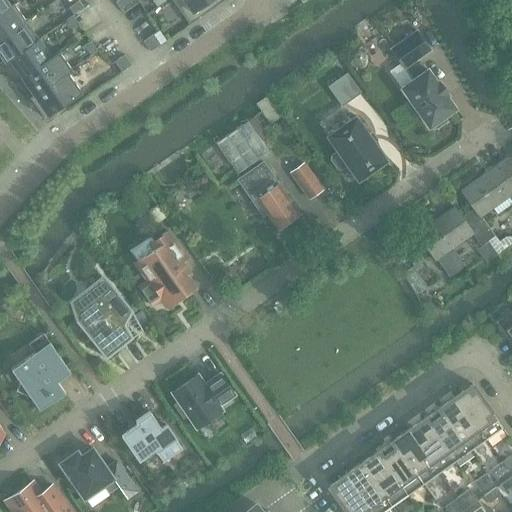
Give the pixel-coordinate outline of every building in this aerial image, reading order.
[(10,6),(5,0),(0,0),(0,13),(10,7),(10,6)] [(128,0),(119,0),(115,3),(120,9),(130,3),(128,0)] [(171,0),(189,25),(225,0),(171,0)] [(69,8),(73,15),(83,8),(79,2),(69,8)] [(0,40),(26,22),(13,3),(10,6),(10,7),(0,13),(0,40)] [(80,26),(73,16),(66,21),(73,31),(80,26)] [(9,60),(39,39),(26,22),(0,40),(0,54),(6,63),(10,61),(9,60)] [(414,80),(401,89),(410,101),(406,104),(416,118),(420,115),(429,128),(433,125),(436,129),(447,121),(444,117),(455,109),(446,96),(448,95),(438,82),(437,83),(427,70),(426,71),(418,60),(430,51),(417,31),(390,50),(404,69),(406,68),(414,80)] [(153,35),(143,42),(150,52),(160,45),(153,35)] [(51,57),(39,39),(9,60),(10,61),(22,78),(51,57)] [(91,42),(84,46),(91,56),(97,52),(91,42)] [(72,70),(58,51),(51,57),(22,78),(34,95),(67,72),(68,73),(72,70)] [(124,56),(115,63),(122,73),(131,66),(124,56)] [(82,93),(68,73),(67,72),(34,95),(30,97),(45,119),(82,93)] [(347,74),(328,87),(342,107),(361,94),(347,74)] [(347,166),(357,180),(358,182),(360,180),(385,162),(385,163),(387,161),(386,160),(385,160),(357,119),(357,118),(356,117),(354,118),(329,136),(328,135),(327,137),(328,139),(328,138),(338,152),(331,156),(331,160),(337,170),(341,170),(347,166)] [(247,122),(215,144),(236,175),(268,152),(247,122)] [(469,213),(489,241),(495,237),(480,216),(491,208),(497,216),(511,205),(511,201),(508,196),(511,192),(511,164),(508,158),(497,166),(462,191),(461,192),(474,209),(469,213)] [(263,163),(238,181),(263,217),(266,214),(277,229),(299,214),(263,163)] [(303,165),(291,173),(309,199),(321,191),(303,165)] [(149,213),(157,225),(166,218),(158,206),(149,213)] [(481,247),(489,241),(469,213),(461,218),(454,209),(417,235),(435,260),(436,260),(449,277),(464,266),(452,248),(472,234),(481,247)] [(167,308),(195,289),(187,277),(190,275),(182,264),(187,261),(167,232),(154,241),(158,247),(136,262),(150,282),(140,289),(151,305),(161,298),(167,308)] [(418,260),(412,264),(417,272),(423,267),(418,260)] [(411,266),(402,272),(417,294),(426,287),(411,266)] [(103,274),(69,301),(75,321),(106,359),(133,337),(133,311),(103,274)] [(510,336),(509,336),(511,339),(511,310),(511,311),(509,308),(506,308),(500,312),(500,315),(502,318),(496,322),(499,327),(500,327),(503,333),(506,331),(510,336)] [(43,334),(28,344),(34,353),(11,369),(20,382),(16,392),(30,398),(39,411),(65,393),(57,382),(70,373),(43,334)] [(209,383),(211,385),(206,389),(197,376),(172,393),(197,428),(222,411),(218,406),(234,395),(220,375),(209,383)] [(502,427),(473,386),(473,385),(455,397),(485,439),(502,427)] [(455,397),(440,408),(470,450),(485,439),(455,397)] [(440,408),(424,419),(454,461),(470,450),(440,408)] [(137,423),(120,434),(138,460),(154,449),(163,462),(182,449),(175,440),(177,439),(166,424),(158,430),(154,424),(157,422),(149,412),(135,421),(137,423)] [(424,419),(408,430),(438,472),(454,461),(424,419)] [(408,430),(393,441),(423,484),(438,472),(408,430)] [(393,441),(377,453),(407,495),(423,484),(393,441)] [(137,491),(116,462),(106,469),(92,449),(80,457),(77,452),(60,464),(84,499),(103,486),(109,494),(118,487),(126,499),(137,491)] [(377,453),(361,464),(391,506),(407,495),(377,453)] [(511,455),(502,462),(509,472),(511,469),(511,455)] [(502,462),(489,471),(496,481),(509,472),(502,462)] [(361,464),(346,475),(372,511),(382,511),(391,506),(361,464)] [(486,474),(473,483),(480,492),(493,483),(486,474)] [(334,490),(332,491),(347,511),(372,511),(346,475),(339,480),(339,481),(340,481),(342,484),(334,490)] [(511,476),(499,485),(505,493),(511,487),(511,476)] [(69,511),(52,486),(40,495),(32,483),(7,500),(14,511),(69,511)] [(496,488),(483,497),(489,504),(501,495),(496,488)] [(469,489),(457,498),(463,507),(476,499),(469,489)] [(457,498),(444,507),(447,511),(456,511),(463,507),(457,498)] [(476,499),(463,507),(466,511),(472,511),(481,506),(476,499)]
